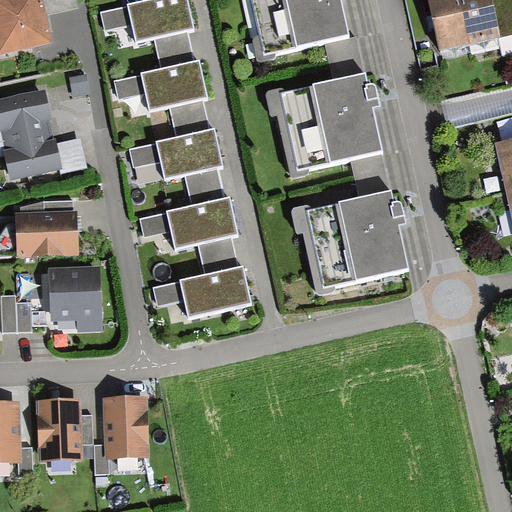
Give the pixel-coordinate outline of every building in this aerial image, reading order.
[(33,0),(26,0),(0,5),(0,55),(43,47),(33,0)] [(57,0),(60,15),(83,10),(80,0),(57,0)] [(197,39),(187,0),(173,0),(122,12),(132,55),(197,39)] [(244,0),(255,57),(343,40),(335,0),(244,0)] [(463,42),(455,0),(421,0),(431,48),(463,42)] [(455,0),(463,42),(493,36),(486,0),(455,0)] [(198,65),(136,80),(146,122),(208,108),(198,65)] [(291,173),(379,157),(363,72),(275,88),(291,173)] [(511,89),(446,99),(449,125),(511,116),(511,89)] [(0,155),(0,158),(6,186),(57,175),(51,145),(38,147),(34,128),(46,126),(41,99),(0,107),(0,135),(6,134),(10,154),(0,155)] [(224,174),(214,132),(152,148),(163,190),(224,174)] [(500,194),(511,191),(511,142),(489,148),(500,194)] [(317,291),(405,275),(389,189),(301,206),(317,291)] [(511,191),(500,194),(511,240),(511,191)] [(228,201),(159,217),(169,258),(238,242),(228,201)] [(71,255),(71,209),(15,209),(15,255),(71,255)] [(46,266),(46,316),(73,316),(73,327),(98,327),(98,266),(46,266)] [(252,309),(243,272),(176,288),(185,325),(252,309)] [(144,398),(103,400),(107,458),(148,456),(144,398)] [(0,463),(19,463),(16,399),(0,399),(0,463)] [(78,460),(77,399),(35,400),(36,460),(78,460)]
